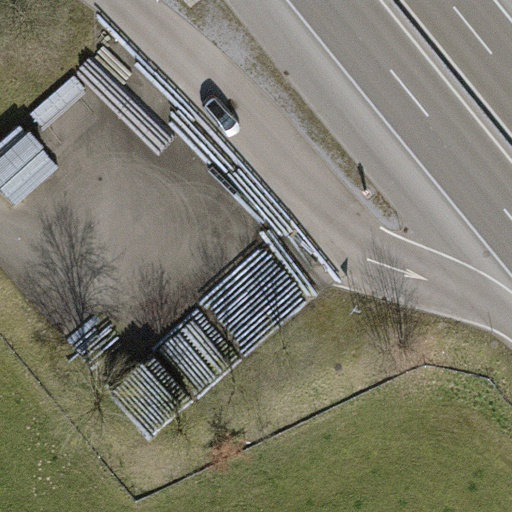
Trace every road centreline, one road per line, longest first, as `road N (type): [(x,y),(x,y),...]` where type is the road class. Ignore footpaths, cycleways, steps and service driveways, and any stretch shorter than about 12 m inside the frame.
road 1 (motorway): [(120,0),(206,73),(365,254),(511,314)]
road 2 (motorway): [(333,0),(511,218)]
